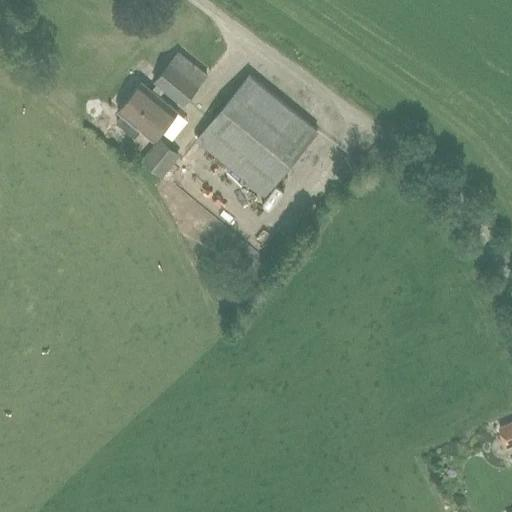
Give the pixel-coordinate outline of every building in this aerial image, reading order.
[(154,80),(157,83),(164,89),(182,104),(207,76),(178,51),(154,80)] [(196,139),(262,194),(316,130),(250,75),(196,139)] [(158,95),(164,89),(157,83),(151,89),(142,80),(116,108),(124,115),(118,122),(132,135),(138,129),(150,140),(176,111),(158,95)] [(182,154),(161,136),(142,159),(163,177),(182,154)] [(511,420),(500,425),(508,446),(511,444),(511,420)]
